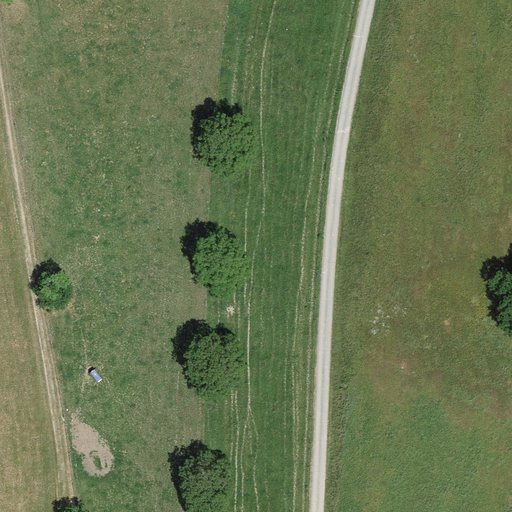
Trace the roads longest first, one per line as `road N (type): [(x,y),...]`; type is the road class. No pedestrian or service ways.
road 1 (unclassified): [(369,0),(340,150),(317,511)]
road 2 (track): [(67,511),(0,47)]
